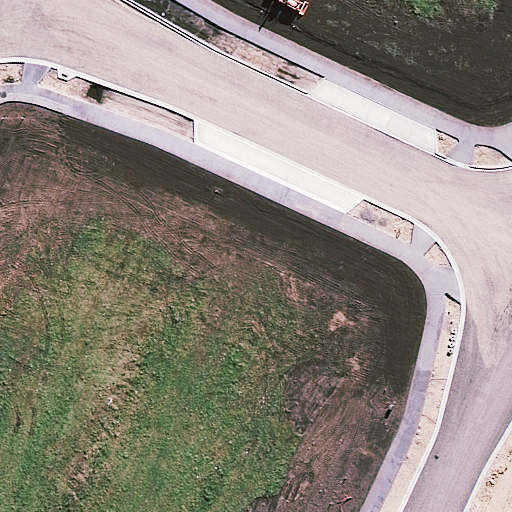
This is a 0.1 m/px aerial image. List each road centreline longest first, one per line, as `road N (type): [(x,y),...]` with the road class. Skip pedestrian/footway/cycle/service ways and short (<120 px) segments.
road 1 (residential): [(511,228),(15,0)]
road 2 (residential): [(428,511),(511,330)]
